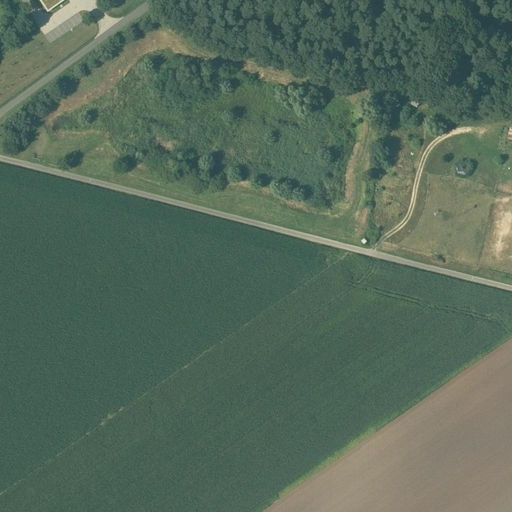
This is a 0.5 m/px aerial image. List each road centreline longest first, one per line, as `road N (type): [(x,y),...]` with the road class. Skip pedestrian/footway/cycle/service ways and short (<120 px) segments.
road 1 (unclassified): [(0,156),(511,286)]
road 2 (unclassified): [(155,0),(0,114)]
